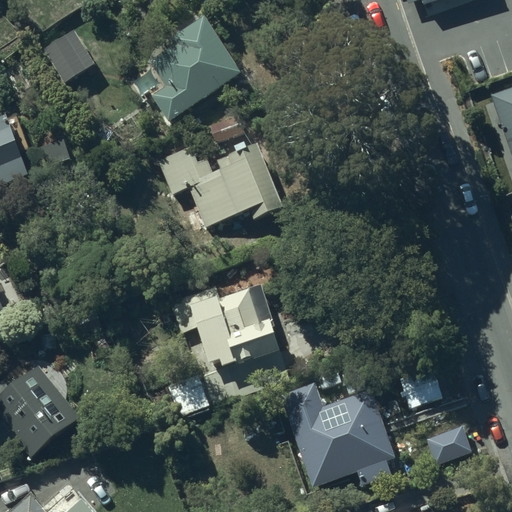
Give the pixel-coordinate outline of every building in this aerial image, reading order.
[(241,87),(206,20),(134,57),(170,124),(241,87)] [(42,48),(63,84),(96,65),(74,29),(42,48)] [(511,158),(511,85),(489,94),(511,158)] [(249,114),(211,127),(217,143),(255,130),(249,114)] [(0,123),(0,194),(30,184),(7,121),(0,123)] [(269,130),(164,160),(189,245),(294,215),(269,130)] [(196,297),(220,375),(312,347),(288,269),(196,297)] [(10,409),(55,461),(94,427),(49,375),(10,409)] [(169,388),(180,418),(210,406),(199,376),(169,388)] [(371,405),(292,423),(306,484),(385,466),(371,405)]
